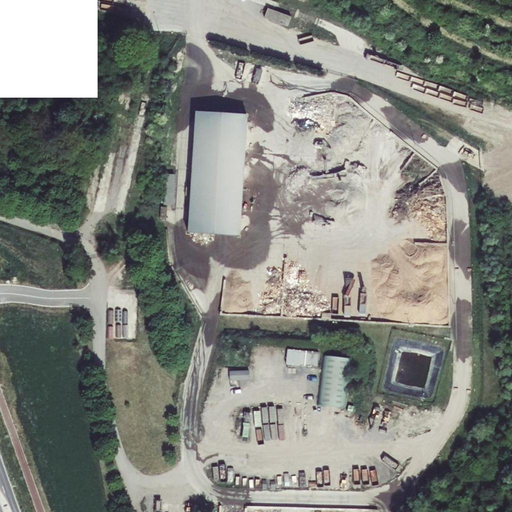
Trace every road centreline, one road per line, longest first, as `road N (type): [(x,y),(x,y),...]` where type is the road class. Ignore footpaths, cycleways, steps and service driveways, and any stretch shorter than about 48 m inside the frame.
road 1 (unknown): [(340,82),(397,109),(451,154),(468,202),(485,332),(472,389),(450,422),(420,447),(367,456)]
road 2 (unknown): [(216,263),(194,390),(196,446),(208,421),(239,402),(306,414),(367,456)]
road 3 (unclassified): [(0,294),(98,298),(112,448),(140,483),(160,483),(197,464)]
road 4 (track): [(511,118),(194,12)]
road 5 (unknown): [(216,263),(187,251),(180,233),(190,86)]
road 6 (unknown): [(272,98),(266,229),(240,259),(216,263)]
road 7 (unknown): [(367,456),(244,449)]
